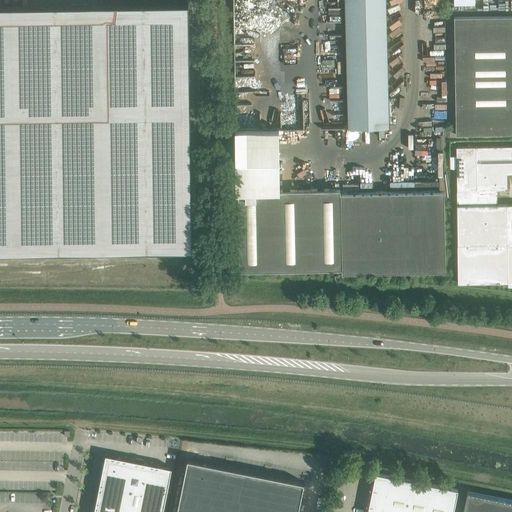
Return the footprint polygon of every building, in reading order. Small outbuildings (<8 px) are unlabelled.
[(389,127),(385,0),(345,0),(348,128),(389,127)] [(0,251),(192,249),(188,3),(0,5),(0,251)] [(511,15),(454,17),(456,134),(511,133),(511,15)] [(508,246),(507,204),(497,204),(497,190),(508,190),(507,174),(476,174),(475,146),(456,147),(456,179),(458,247),(508,246)] [(511,146),(475,146),(476,174),(507,174),(511,173),(511,146)] [(342,268),(341,193),(341,189),(238,191),(240,270),(342,268)] [(446,270),(444,190),(341,193),(342,268),(342,272),(446,270)] [(508,282),(508,246),(458,247),(458,282),(508,282)] [(162,511),(170,477),(172,467),(106,454),(103,464),(93,511),(162,511)] [(188,458),(176,511),(297,511),(304,482),(188,458)] [(379,511),(387,475),(379,473),(378,474),(379,474),(378,476),(376,475),(370,505),(372,506),(371,511),(369,510),(368,511),(379,511)] [(453,511),(458,489),(387,475),(379,511),(453,511)] [(511,511),(511,500),(468,491),(463,511),(511,511)]
